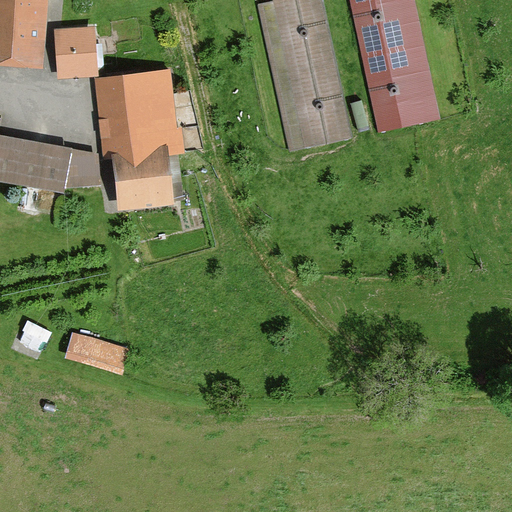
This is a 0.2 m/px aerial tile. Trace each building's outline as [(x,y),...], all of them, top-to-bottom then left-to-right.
[(0,0),(0,67),(46,71),(51,0),(0,0)] [(351,142),(321,0),(272,0),(273,6),(260,8),(290,154),(351,142)] [(427,127),(400,0),(349,0),(379,137),(427,127)] [(56,35),(61,84),(102,79),(96,31),(56,35)] [(115,162),(121,216),(176,209),(170,158),(185,156),(183,131),(178,131),(172,74),(95,83),(103,163),(115,162)] [(0,186),(64,197),(72,153),(0,140),(0,186)] [(72,173),(72,191),(99,190),(99,172),(72,173)] [(66,361),(124,379),(132,352),(74,335),(66,361)]
